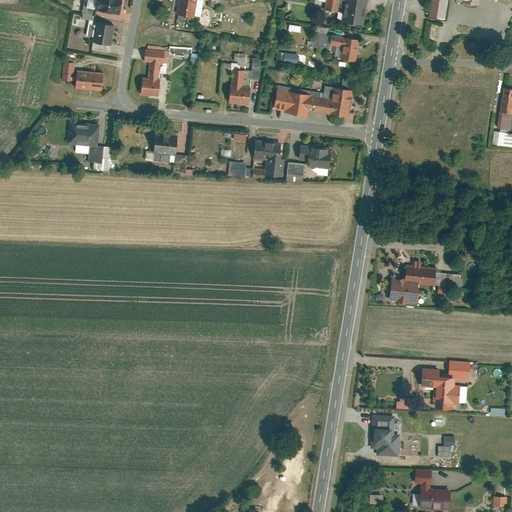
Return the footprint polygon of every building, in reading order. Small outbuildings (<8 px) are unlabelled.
[(95,14),(95,9),(119,13),(121,0),(83,0),(81,12),(95,14)] [(178,0),(176,14),(201,18),(203,0),(201,0),(178,0)] [(366,0),(318,0),(325,1),(324,9),(338,11),(337,19),(363,24),(366,0)] [(431,0),(429,19),(448,23),(451,0),(458,0),(466,1),(465,5),(482,8),(483,0),(431,0)] [(83,12),(81,19),(90,21),(92,14),(83,12)] [(92,42),(110,45),(114,24),(95,20),(92,42)] [(289,24),(288,30),(301,32),(302,26),(289,24)] [(308,40),(307,46),(334,50),(333,58),(356,61),(360,38),(327,33),(328,27),(316,25),(314,41),(308,40)] [(268,39),(267,46),(275,47),(276,40),(268,39)] [(141,77),(140,94),(159,96),(160,80),(158,80),(159,71),(166,72),(168,49),(145,47),(144,61),(149,62),(147,77),(141,77)] [(277,51),(276,62),(297,64),(298,53),(277,51)] [(191,52),(189,63),(197,64),(199,54),(191,52)] [(245,53),(234,52),(233,60),(244,61),(245,53)] [(232,61),(228,103),(248,105),(251,78),(261,79),(263,58),(253,57),(252,70),(240,69),(241,65),(237,64),(238,62),(232,61)] [(74,80),(74,89),(103,91),(104,71),(97,71),(97,65),(91,64),(90,70),(75,69),(75,62),(62,61),(61,79),(74,80)] [(277,85),(274,109),(308,114),(308,110),(345,115),(344,121),(355,122),(357,113),(349,112),(352,89),(324,85),(323,91),(277,85)] [(511,91),(504,90),(498,129),(511,131),(511,124),(511,91)] [(54,94),(53,105),(74,107),(75,96),(54,94)] [(69,121),(67,143),(75,144),(75,152),(88,153),(87,161),(94,161),(93,169),(117,171),(118,159),(109,158),(110,146),(96,145),(98,123),(69,121)] [(493,130),(490,143),(510,146),(511,133),(493,130)] [(177,135),(155,133),(153,150),(145,150),(144,163),(173,166),(173,174),(195,177),(195,169),(186,168),(187,155),(175,154),(177,135)] [(229,160),(227,176),(264,180),(265,175),(283,176),(284,158),(278,157),(279,143),(255,141),(253,167),(240,166),(241,161),(229,160)] [(288,161),(287,175),(304,176),(305,165),(317,166),(316,174),(327,175),(329,155),(326,155),(327,147),(299,145),(298,162),(288,161)] [(187,157),(191,165),(199,162),(195,153),(187,157)] [(437,267),(406,264),(404,280),(390,279),(388,304),(420,307),(422,287),(460,291),(462,277),(437,275),(437,267)] [(432,396),(431,412),(456,413),(456,407),(465,408),(467,382),(472,382),(473,363),(449,362),(448,370),(421,369),(420,395),(432,396)] [(400,408),(414,408),(414,397),(401,397),(400,408)] [(387,419),(373,418),(372,439),(386,440),(387,419)] [(453,457),(453,445),(457,445),(457,436),(445,436),(445,445),(440,445),(440,457),(453,457)] [(420,486),(419,511),(435,511),(450,511),(451,492),(432,491),(432,472),(414,472),(414,486),(420,486)] [(374,494),(373,502),(386,502),(386,494),(374,494)] [(509,505),(509,495),(496,495),(496,506),(509,505)]
